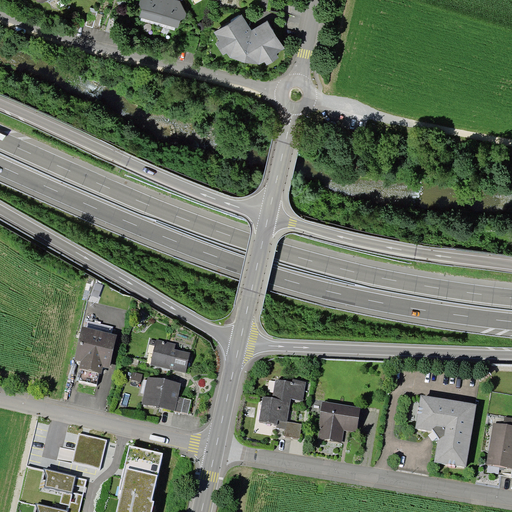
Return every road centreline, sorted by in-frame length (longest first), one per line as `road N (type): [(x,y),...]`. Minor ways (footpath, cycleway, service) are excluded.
road 1 (motorway): [(511,297),(302,257),(141,201),(0,139)]
road 2 (motorway): [(0,166),(268,275),(377,302),(511,321)]
road 3 (residential): [(215,448),(511,498)]
road 4 (residential): [(0,14),(75,41),(282,92)]
road 5 (motorway): [(268,216),(0,103)]
road 6 (motorway): [(0,209),(239,344)]
road 7 (motorway): [(239,344),(511,354)]
road 8 (motorway): [(511,264),(397,249),(268,216)]
road 9 (track): [(307,98),(511,143)]
road 10 (residential): [(215,448),(25,406)]
road 11 (tertiary): [(268,216),(239,344)]
